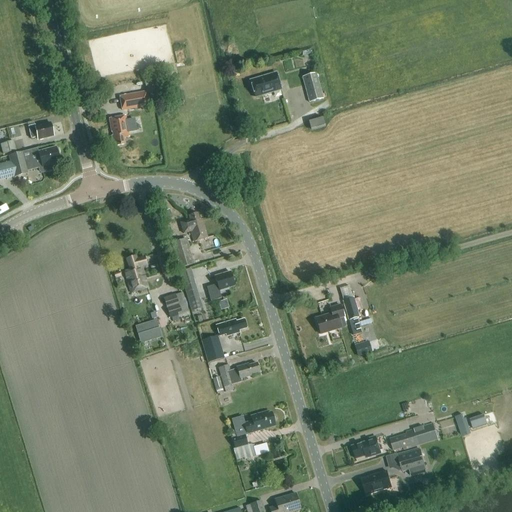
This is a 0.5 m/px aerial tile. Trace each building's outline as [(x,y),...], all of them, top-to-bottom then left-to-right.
[(276,72),(249,80),(254,98),(281,90),(276,72)] [(316,73),(304,76),(311,102),(323,98),(316,73)] [(122,110),(148,106),(145,92),(120,97),(122,110)] [(125,116),(108,119),(111,133),(112,133),(112,136),(111,136),(113,144),(116,143),(116,146),(125,145),(123,138),(129,137),(128,132),(136,131),(134,119),(126,121),(125,116)] [(322,117),(308,121),(311,131),(325,127),(322,117)] [(37,140),(53,136),(50,124),(35,127),(34,125),(28,127),(31,139),(36,137),(37,140)] [(14,141),(1,144),(3,154),(16,150),(14,141)] [(10,162),(0,164),(0,180),(14,177),(27,174),(27,171),(38,168),(39,171),(41,173),(52,170),(53,168),(52,165),(60,163),(56,147),(38,152),(37,148),(8,156),(10,162)] [(166,220),(172,218),(169,209),(163,212),(166,220)] [(194,242),(208,238),(202,219),(199,220),(197,213),(188,216),(190,220),(183,222),(185,229),(189,228),(194,242)] [(177,241),(170,243),(178,269),(194,264),(189,246),(179,249),(177,241)] [(141,267),(147,266),(144,257),(137,260),(136,257),(126,259),(129,270),(124,272),(126,279),(130,293),(147,288),(141,267)] [(221,298),(219,291),(234,286),(230,272),(214,276),(217,285),(207,288),(208,294),(211,301),(221,298)] [(194,280),(183,283),(189,303),(200,300),(194,280)] [(163,298),(170,318),(181,315),(175,294),(163,298)] [(353,298),(343,301),(349,320),(353,336),(362,333),(357,317),(358,317),(353,298)] [(331,314),(315,319),(320,334),(340,328),(337,319),(343,317),(340,305),(330,308),(331,314)] [(222,323),(215,325),(219,337),(225,335),(226,336),(239,333),(238,331),(246,328),(243,319),(235,322),(234,320),(222,323)] [(135,326),(140,344),(162,337),(156,320),(135,326)] [(201,341),(208,363),(223,359),(217,336),(201,341)] [(225,392),(234,390),(232,385),(241,382),(240,379),(251,375),(259,372),(256,363),(248,366),(248,364),(236,368),(236,369),(230,371),(228,365),(218,368),(225,392)] [(223,391),(219,377),(213,379),(216,392),(223,391)] [(242,416),(231,419),(236,437),(244,435),(275,426),(271,412),(268,413),(267,411),(251,416),(252,421),(244,423),(242,416)] [(406,434),(390,439),(393,451),(403,448),(403,450),(438,439),(433,423),(424,426),(425,431),(415,434),(414,429),(406,431),(406,434)] [(236,437),(231,438),(234,449),(247,445),(244,435),(236,437)] [(381,445),(378,446),(375,437),(365,440),(365,443),(352,447),(356,459),(365,456),(366,458),(370,457),(380,454),(380,451),(383,450),(381,445)] [(397,455),(402,472),(425,465),(420,449),(397,455)] [(366,495),(392,487),(387,471),(369,476),(370,478),(362,480),(366,495)] [(255,480),(257,487),(264,485),(262,478),(255,480)] [(270,511),(291,511),(300,510),(295,494),(274,500),(276,506),(269,508),(270,511)] [(264,511),(261,501),(250,505),(251,511),(264,511)]
